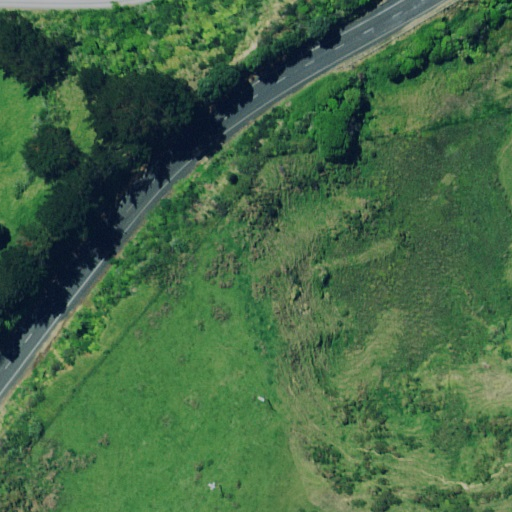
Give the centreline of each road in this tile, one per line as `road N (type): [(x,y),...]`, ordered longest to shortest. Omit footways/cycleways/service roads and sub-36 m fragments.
road 1 (trunk): [(422,0),(210,123),(0,369)]
road 2 (residential): [(176,0),(67,27),(0,27)]
